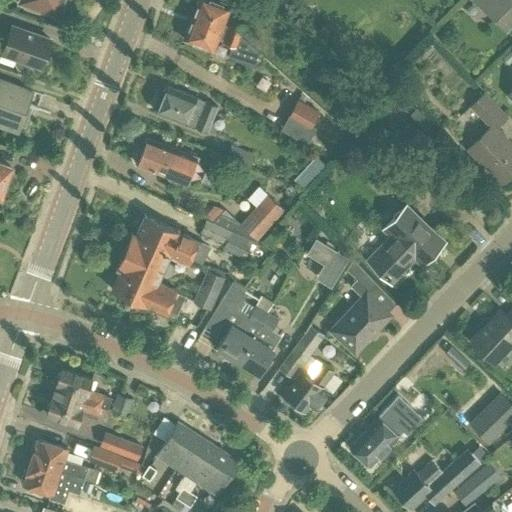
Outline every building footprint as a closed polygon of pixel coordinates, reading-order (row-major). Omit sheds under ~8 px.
[(58,15),(62,6),(68,6),(69,0),(18,0),(19,0),(22,2),(23,8),(39,14),(45,10),(58,15)] [(241,36),(241,35),(245,26),(230,20),(228,26),(223,24),(230,6),(215,0),(196,0),(196,4),(196,7),(192,17),(241,36)] [(258,0),(266,8),(274,0),(258,0)] [(506,31),(511,24),(511,0),(474,0),(484,10),(506,31)] [(299,15),(291,25),(308,39),(314,31),(316,29),(307,22),(302,18),(299,15)] [(260,53),(241,35),(241,36),(192,17),(188,27),(186,28),(184,34),(185,36),(184,39),(212,50),(217,38),(222,40),(221,42),(231,46),(227,56),(255,68),(260,53)] [(2,53),(14,57),(13,61),(17,69),(22,70),(30,67),(31,63),(42,67),(51,40),(12,27),(2,53)] [(511,50),(503,58),(508,64),(511,60),(511,50)] [(24,127),(28,115),(25,114),(33,91),(0,79),(0,127),(19,134),(21,126),(24,127)] [(157,112),(185,123),(207,132),(218,106),(195,97),(195,96),(167,85),(157,112)] [(502,183),(511,173),(511,147),(502,138),(504,137),(496,128),(508,116),(484,91),(469,106),(490,127),(478,140),(480,142),(469,153),(481,165),(484,163),(502,183)] [(308,131),(319,111),(297,99),(286,118),(308,131)] [(196,157),(175,149),(146,138),(141,149),(137,149),(134,158),(137,160),(136,163),(166,176),(167,180),(177,184),(181,181),(187,183),(196,157)] [(4,182),(10,167),(0,163),(0,193),(0,194),(5,193),(8,185),(4,182)] [(313,177),(303,168),(292,180),(303,189),(313,177)] [(254,243),(284,209),(266,194),(240,224),(224,209),(212,222),(252,241),(254,243)] [(426,257),(442,240),(407,206),(383,231),(390,238),(370,259),(392,280),(420,251),(426,257)] [(188,263),(190,258),(196,260),(202,258),(206,249),(204,243),(198,240),(179,231),(180,231),(144,215),(136,234),(135,235),(170,251),(168,255),(169,255),(188,263)] [(212,222),(206,220),(199,233),(224,244),(222,249),(244,259),(248,251),(261,261),(267,253),(254,243),(252,241),(212,222)] [(135,235),(136,234),(132,232),(116,268),(120,269),(155,285),(157,280),(158,281),(160,276),(167,279),(172,277),(175,269),(174,265),(166,262),(169,255),(168,255),(170,251),(135,235)] [(315,236),(306,250),(324,260),(332,246),(315,236)] [(351,260),(346,270),(356,279),(349,286),(361,297),(330,330),(354,352),(390,315),(367,293),(376,284),(351,260)] [(177,289),(158,281),(157,280),(155,285),(120,269),(111,289),(147,305),(148,304),(167,312),(171,303),(175,305),(179,298),(174,296),(177,289)] [(207,269),(199,286),(217,294),(225,277),(207,269)] [(238,360),(272,302),(261,295),(256,304),(249,315),(240,310),(246,287),(233,280),(205,324),(224,336),(217,347),(238,360)] [(199,286),(193,299),(192,302),(210,310),(217,294),(199,286)] [(272,302),(238,360),(258,372),(281,335),(272,329),(278,318),(267,311),(273,302),(272,302)] [(511,310),(506,316),(500,309),(470,340),(493,363),(511,343),(511,310)] [(278,368),(279,368),(292,378),(324,335),(311,325),(304,333),(278,368)] [(459,354),(453,361),(462,369),(469,362),(459,354)] [(323,387),(335,372),(321,362),(310,377),(308,376),(311,373),(306,369),(304,373),(300,370),(282,395),(283,395),(281,398),(292,406),(294,403),(304,411),(313,400),(317,403),(327,390),(323,387)] [(100,406),(101,407),(102,406),(108,408),(111,397),(88,389),(91,378),(60,368),(60,371),(57,373),(56,376),(57,380),(55,384),(56,384),(54,391),(100,406)] [(99,414),(101,407),(100,406),(54,391),(51,399),(50,401),(47,404),(46,407),(46,413),(77,423),(80,413),(96,419),(98,415),(99,414)] [(496,449),(511,432),(511,403),(501,393),(500,392),(469,423),(496,449)] [(127,417),(133,399),(117,393),(110,411),(127,417)] [(406,434),(420,418),(397,396),(349,447),(369,466),(379,455),(382,458),(393,447),(390,443),(402,431),(406,434)] [(175,468),(197,435),(177,421),(155,454),(175,468)] [(175,468),(184,474),(175,489),(179,491),(175,497),(182,502),(189,491),(196,481),(218,448),(197,435),(175,468)] [(30,450),(34,451),(31,461),(83,479),(88,467),(64,458),(67,448),(39,438),(38,441),(34,439),(30,450)] [(117,453),(137,461),(142,445),(123,438),(117,453)] [(434,504),(481,463),(466,447),(441,470),(431,458),(416,472),(413,469),(392,489),(411,508),(426,494),(434,504)] [(218,448),(196,481),(216,495),(238,461),(218,448)] [(111,452),(105,468),(117,472),(123,456),(111,452)] [(31,461),(28,470),(24,469),(20,480),(24,481),(24,482),(52,492),(49,499),(65,504),(69,491),(80,495),(85,479),(83,479),(31,461)] [(490,461),(480,470),(453,492),(465,505),(491,483),(501,475),(490,461)] [(149,480),(156,469),(149,465),(142,475),(149,480)] [(189,491),(182,502),(190,507),(197,496),(189,491)] [(73,511),(113,511),(114,510),(78,498),(73,511)] [(480,511),(488,506),(487,505),(481,510),(474,501),(469,506),(461,511),(450,511),(480,511)] [(498,511),(492,503),(488,506),(480,511),(498,511)]
